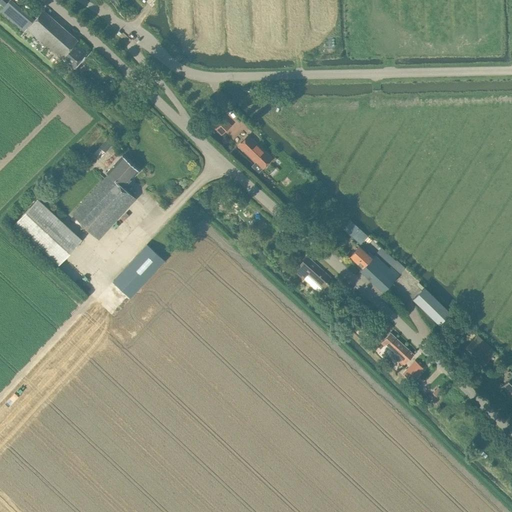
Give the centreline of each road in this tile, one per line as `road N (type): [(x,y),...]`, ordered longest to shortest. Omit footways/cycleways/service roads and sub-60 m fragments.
road 1 (tertiary): [(194,134),(511,433)]
road 2 (unclassified): [(130,32),(184,72),(217,78),(511,71)]
road 3 (tertiary): [(45,0),(194,134)]
road 4 (unclassified): [(194,134),(137,56),(130,32)]
